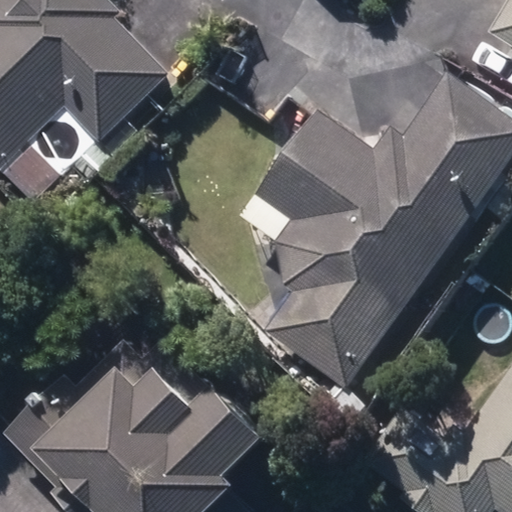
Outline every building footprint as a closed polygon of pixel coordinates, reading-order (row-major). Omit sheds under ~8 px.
[(0,0),(0,177),(0,178),(69,111),(102,146),(171,79),(116,21),(121,17),(104,0),(0,0)] [(511,1),(490,40),(511,52),(511,1)] [(328,407),(348,426),(365,407),(349,392),(484,198),(494,205),(511,180),(511,176),(503,170),(511,157),(511,121),(446,76),(403,137),(391,128),(375,152),(319,112),(258,200),(292,224),(262,268),(296,292),(264,336),(343,391),(328,407)] [(248,511),(232,495),(236,491),(226,481),(263,443),(163,343),(144,364),(125,344),(76,392),(62,379),(4,437),(58,491),(52,497),(68,511),(248,511)] [(511,511),(511,371),(468,436),(456,427),(448,440),(404,410),(364,467),(406,497),(401,504),(413,511),(511,511)]
